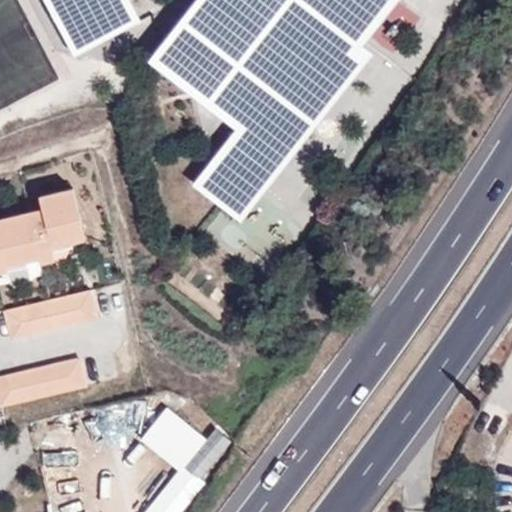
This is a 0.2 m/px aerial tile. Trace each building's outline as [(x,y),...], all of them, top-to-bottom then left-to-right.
[(118,0),(58,0),(67,19),(86,13),(93,32),(126,20),(118,0)] [(278,0),(272,8),(266,2),(260,10),(246,0),(204,0),(174,40),(213,69),(199,87),(247,124),(216,163),(243,182),(270,145),(258,136),(287,100),(336,37),(343,27),(325,12),(334,0),(278,0)] [(336,37),(287,100),(315,123),(365,59),(336,37)] [(36,249),(52,246),(85,238),(73,188),(38,196),(42,208),(43,217),(0,226),(0,258),(4,257),(5,264),(38,256),(36,249)] [(0,226),(43,217),(42,208),(0,217),(0,226)] [(54,258),(52,246),(36,249),(38,256),(40,262),(54,258)] [(91,290),(4,310),(10,338),(97,317),(91,290)] [(80,358),(0,376),(0,405),(87,385),(80,358)] [(207,439),(167,407),(141,439),(179,469),(144,511),(178,511),(204,480),(186,466),(207,439)] [(232,442),(215,429),(207,439),(186,466),(204,480),(232,442)]
